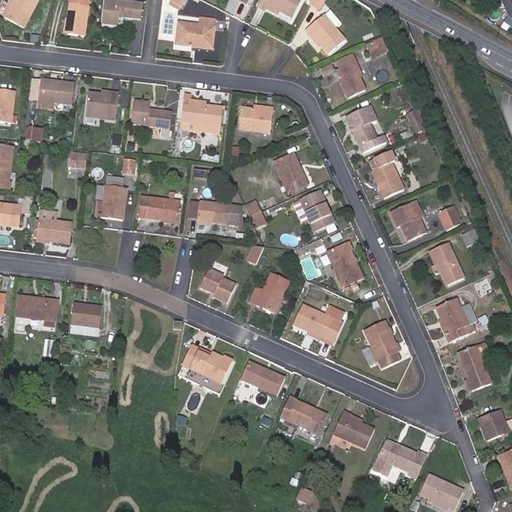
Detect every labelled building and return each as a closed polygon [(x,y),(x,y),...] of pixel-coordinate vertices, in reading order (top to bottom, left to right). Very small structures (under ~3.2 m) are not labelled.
[(21,29),(36,0),(12,0),(3,18),(21,29)] [(67,36),(81,39),(88,0),(70,0),(67,21),(69,21),(67,36)] [(267,7),(280,14),(292,20),(302,0),(261,0),(258,7),(265,11),(267,7)] [(326,0),(310,0),(308,5),(320,12),(326,0)] [(511,4),(511,0),(497,0),(501,9),(511,4)] [(142,6),(104,2),(101,25),(114,27),(115,19),(140,22),(142,6)] [(511,4),(501,9),(508,23),(511,25),(511,29),(511,30),(511,29),(511,4)] [(278,17),(280,14),(267,7),(265,11),(278,17)] [(306,30),(320,45),(328,54),(344,40),(322,16),(306,30)] [(214,23),(200,21),(200,29),(178,26),(174,46),(192,48),(194,46),(208,48),(211,31),(213,31),(214,23)] [(318,47),(320,45),(306,30),(305,32),(318,47)] [(372,59),(385,53),(379,39),(366,45),(372,59)] [(361,76),(352,55),(336,62),(340,70),(338,70),(343,83),(342,84),(349,99),(363,92),(357,78),(361,76)] [(320,69),(324,77),(331,73),(328,66),(320,69)] [(74,85),(41,81),(38,103),(71,107),(74,85)] [(0,122),(10,124),(14,92),(0,90),(0,122)] [(87,111),(115,115),(118,96),(101,94),(101,97),(88,96),(86,111),(87,111)] [(184,96),(183,108),(189,109),(189,107),(206,109),(206,105),(190,103),(190,97),(184,96)] [(131,125),(161,129),(160,138),(169,139),(172,115),(150,112),(151,105),(134,103),(131,125)] [(189,109),(183,108),(180,132),(187,132),(188,126),(216,130),(218,110),(206,109),(189,107),(189,109)] [(376,140),(370,126),(376,122),(369,107),(346,118),(364,155),(386,145),(383,137),(376,140)] [(115,115),(87,111),(86,119),(114,123),(115,115)] [(268,116),(255,114),(244,112),(242,133),(273,136),(276,113),(268,112),(268,116)] [(416,113),(415,112),(408,115),(418,135),(424,132),(421,124),(416,113)] [(419,112),(416,113),(421,124),(424,122),(419,112)] [(40,128),(26,127),(25,141),(39,143),(40,128)] [(12,148),(0,146),(0,179),(8,181),(12,148)] [(403,192),(391,166),(395,164),(391,154),(371,163),(375,173),(373,174),(384,201),(403,192)] [(68,169),(84,171),(86,159),(70,156),(68,169)] [(300,170),(302,169),(304,168),(299,156),(276,166),(289,197),(311,188),(304,173),(301,173),(300,170)] [(124,159),(123,174),(135,175),(136,160),(124,159)] [(10,181),(8,181),(0,179),(0,188),(8,189),(10,181)] [(105,206),(103,221),(121,224),(126,192),(105,188),(102,206),(105,206)] [(301,203),(310,224),(315,236),(335,227),(321,195),(301,203)] [(137,221),(161,224),(161,222),(176,224),(179,206),(140,200),(137,221)] [(0,224),(9,226),(11,205),(0,203),(0,224)] [(301,227),(310,224),(301,203),(293,208),(301,227)] [(245,212),(258,206),(257,204),(244,209),(245,212)] [(210,224),(210,226),(226,228),(227,227),(237,228),(239,210),(199,205),(196,222),(210,224)] [(249,220),(262,215),(258,206),(245,212),(249,220)] [(414,222),(407,207),(391,215),(398,230),(401,229),(408,244),(424,237),(417,221),(414,222)] [(439,215),(447,232),(460,226),(453,209),(439,215)] [(266,223),(262,215),(249,220),(253,229),(266,223)] [(70,224),(37,219),(34,239),(68,243),(70,224)] [(267,226),(266,223),(253,229),(255,232),(267,226)] [(479,244),(471,227),(464,231),(466,236),(461,238),(466,250),(479,244)] [(321,242),(293,255),(296,261),(324,248),(321,242)] [(361,280),(349,253),(352,253),(348,245),(326,255),(341,289),(361,280)] [(434,258),(443,281),(447,288),(463,280),(447,245),(442,247),(444,253),(434,258)] [(437,284),(443,281),(434,258),(444,253),(442,247),(427,254),(435,273),(432,275),(437,284)] [(262,251),(252,250),(246,261),(256,266),(262,251)] [(200,289),(213,296),(212,299),(226,305),(235,285),(222,279),(223,276),(209,270),(200,289)] [(274,314),(287,284),(270,277),(263,292),(257,289),(250,303),(274,314)] [(15,317),(53,321),(56,304),(33,302),(33,299),(17,298),(15,317)] [(447,337),(445,338),(448,345),(465,338),(462,331),(468,328),(455,301),(435,310),(441,324),(447,337)] [(67,326),(108,331),(111,309),(70,304),(67,326)] [(327,317),(303,307),(295,327),(334,344),(342,324),(340,323),(327,317)] [(345,313),(331,307),(327,317),(340,323),(345,313)] [(173,328),(182,330),(183,322),(174,321),(173,328)] [(397,353),(383,322),(363,331),(370,347),(361,351),(369,367),(377,363),(381,370),(399,362),(395,354),(397,353)] [(192,346),(190,350),(209,359),(210,355),(192,346)] [(490,386),(475,347),(458,354),(467,380),(464,382),(469,395),(490,386)] [(203,372),(202,376),(222,385),(231,365),(222,361),(210,355),(209,359),(190,350),(184,363),(203,372)] [(182,367),(202,376),(203,372),(184,363),(182,367)] [(284,380),(249,363),(241,380),(276,396),(284,380)] [(312,414),(314,411),(297,404),(298,402),(291,398),(282,419),(318,435),(324,420),(312,414)] [(326,417),(314,411),(312,414),(324,420),(326,417)] [(374,431),(349,419),(351,416),(344,412),(333,434),(365,449),(374,431)] [(507,434),(499,412),(479,420),(487,441),(507,434)] [(386,441),(398,447),(400,442),(388,437),(386,441)] [(417,456),(398,447),(386,441),(372,471),(385,477),(391,465),(408,473),(407,475),(415,479),(425,457),(418,454),(417,456)] [(503,464),(511,487),(511,452),(498,458),(501,465),(503,464)] [(456,491),(457,488),(429,475),(419,496),(428,500),(447,509),(453,511),(455,511),(463,495),(456,491)] [(446,511),(447,509),(428,500),(427,503),(445,511),(446,511)]
